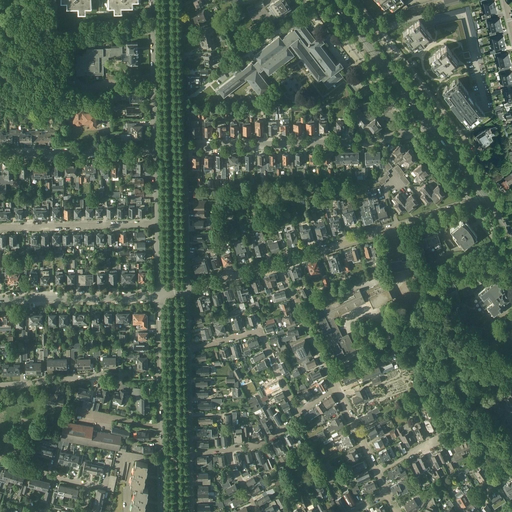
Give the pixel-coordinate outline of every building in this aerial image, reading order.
[(60,0),(61,2),(63,2),(63,1),(67,1),(68,7),(79,7),(79,11),(78,11),(78,14),(85,13),(85,12),(85,6),(89,6),(89,7),(92,8),(91,1),(90,0),(60,0)] [(90,0),(91,12),(109,11),(109,0),(90,0)] [(108,0),(109,0),(108,0),(108,7),(110,7),(110,6),(115,6),(115,12),(122,13),(122,10),(121,10),(121,6),(132,6),(132,0),(136,0),(137,1),(139,1),(138,0),(108,0)] [(194,4),(193,5),(196,10),(199,9),(198,6),(204,4),(203,2),(204,1),(203,0),(196,0),(193,2),(194,4)] [(237,0),(230,0),(235,9),(241,7),(237,0)] [(262,0),(254,4),(246,7),(248,12),(256,9),(264,5),(262,0)] [(277,18),(281,15),(290,8),(288,4),(291,2),(288,0),(285,0),(284,0),(276,0),(273,3),(268,6),(277,18)] [(376,0),(378,2),(379,1),(384,8),(387,5),(392,11),(404,2),(401,0),(376,0)] [(484,9),(483,9),(496,6),(494,0),(483,3),(484,9)] [(496,6),(483,9),(485,15),(482,16),(482,19),(488,17),(488,14),(497,12),(496,6)] [(198,15),(193,17),(196,24),(197,24),(198,26),(201,25),(200,23),(206,20),(204,16),(207,15),(204,10),(197,13),(198,15)] [(488,21),(490,26),(501,24),(500,18),(491,20),(490,18),(486,19),(486,22),(488,21)] [(425,28),(419,20),(406,30),(409,34),(405,37),(408,41),(412,46),(416,43),(418,46),(432,36),(426,28),(425,28)] [(285,37),(282,39),(287,47),(290,44),(296,51),(297,53),(300,57),(301,58),(306,65),(308,67),(313,73),(314,75),(318,80),(319,79),(321,78),(322,79),(323,81),(328,88),(342,77),(337,70),(342,66),(339,62),(335,65),(320,45),(324,42),(320,37),(319,36),(317,33),(312,37),(309,33),(301,22),(300,23),(298,21),(294,24),(296,26),(296,27),(295,27),(296,28),(293,31),(292,30),(284,36),(285,37)] [(490,35),(496,34),(495,31),(503,29),(501,24),(490,26),(491,32),(489,33),(490,35)] [(200,39),(200,40),(210,38),(209,33),(212,32),(211,27),(202,29),(203,33),(198,34),(199,35),(198,36),(199,39),(200,39)] [(218,89),(215,91),(217,94),(220,92),(224,97),(245,80),(245,79),(246,78),(260,95),(270,87),(258,72),(259,71),(260,72),(264,69),(269,74),(294,55),(287,47),(282,39),(279,36),(254,55),(258,60),(253,64),(252,63),(241,71),(241,70),(237,65),(231,70),(232,70),(234,74),(235,75),(236,74),(236,75),(217,89),(218,89)] [(492,45),(504,42),(503,36),(491,39),(492,45)] [(212,45),(210,38),(200,40),(200,42),(200,46),(201,45),(201,47),(206,46),(207,50),(216,48),(215,44),(212,45)] [(84,55),(77,55),(77,75),(85,75),(89,74),(89,75),(103,75),(103,65),(104,65),(104,66),(108,66),(108,65),(109,65),(109,58),(110,56),(122,56),(122,61),(126,61),(126,64),(128,64),(128,65),(138,65),(138,60),(134,60),(134,53),(137,53),(137,50),(138,50),(138,47),(137,47),(137,43),(132,43),(130,43),(127,43),(127,42),(124,42),(124,45),(124,48),(127,48),(127,50),(127,52),(126,52),(126,51),(124,51),(124,50),(122,50),(122,46),(111,46),(111,48),(96,48),(94,48),(87,48),(87,53),(84,53),(84,55)] [(492,45),(493,50),(495,50),(506,47),(504,42),(492,45)] [(431,61),(434,66),(435,66),(438,70),(441,67),(444,71),(447,69),(452,65),(457,61),(451,53),(452,52),(446,45),(445,45),(443,47),(440,49),(435,53),(432,55),(433,55),(435,58),(431,61)] [(204,56),(205,65),(207,65),(209,66),(210,64),(218,63),(216,51),(213,52),(213,55),(204,56)] [(495,57),(496,57),(497,62),(510,59),(508,53),(501,55),(500,52),(494,53),(495,57)] [(497,62),(499,71),(504,70),(505,70),(505,66),(511,65),(510,59),(497,62)] [(505,73),(504,70),(499,71),(498,71),(501,80),(511,77),(511,72),(511,71),(505,73)] [(197,86),(197,83),(200,83),(200,77),(192,77),(188,77),(188,88),(192,88),(192,87),(195,87),(197,86)] [(511,77),(501,80),(502,86),(511,83),(511,77)] [(465,91),(456,79),(442,90),(467,124),(482,113),(473,101),(471,103),(463,92),(465,91)] [(110,108),(110,96),(101,98),(102,109),(110,108)] [(96,114),(96,112),(96,102),(89,102),(89,103),(89,112),(83,112),(83,108),(74,108),(74,107),(74,110),(72,110),(70,111),(70,120),(72,121),(74,121),(74,122),(75,122),(77,124),(80,124),(82,122),(90,122),(90,126),(96,126),(96,125),(97,125),(98,124),(98,122),(97,121),(96,121),(96,116),(95,116),(95,114),(96,114)] [(375,118),(371,122),(369,119),(367,120),(358,108),(351,112),(363,128),(367,124),(373,133),(381,127),(380,125),(377,121),(375,118)] [(344,121),(343,118),(340,118),(340,121),(337,121),(337,127),(334,127),(334,131),(337,131),(338,131),(338,132),(340,132),(341,131),(344,131),(344,130),(344,124),(345,124),(345,121),(344,121)] [(264,134),(263,125),(263,120),(255,121),(255,125),(255,132),(257,132),(257,134),(260,134),(261,135),(262,135),(263,134),(264,134)] [(314,120),(308,120),(308,124),(306,124),(306,125),(306,130),(308,130),(308,132),(311,132),(312,133),(313,133),(314,132),(315,132),(314,124),(314,120)] [(192,121),(192,124),(192,127),(192,136),(193,136),(193,137),(195,137),(196,136),(197,136),(199,136),(199,130),(200,130),(200,127),(198,127),(198,126),(198,121),(192,121)] [(288,121),(281,121),(281,123),(282,123),(282,125),(280,125),(281,130),(282,130),(282,133),(285,133),(285,134),(288,134),(288,133),(289,133),(289,124),(288,121)] [(127,123),(127,133),(132,133),(142,132),(142,130),(143,130),(143,126),(142,126),(136,126),(136,123),(127,123)] [(234,124),(230,124),(231,126),(230,126),(230,135),(231,135),(232,136),(233,135),(234,135),(237,135),(237,132),(239,132),(238,126),(237,126),(237,123),(234,123),(234,124)] [(247,123),(243,123),(243,126),(243,134),(244,134),(244,135),(246,135),(247,134),(250,134),(250,132),(251,132),(251,131),(251,128),(251,126),(250,126),(250,123),(247,123)] [(209,124),(205,125),(205,127),(205,136),(206,136),(208,136),(209,135),(210,135),(212,135),(212,130),(213,130),(213,127),(212,127),(212,124),(209,124)] [(221,124),(218,124),(218,126),(218,135),(219,136),(221,136),(222,135),(223,135),(222,135),(225,135),(225,129),(226,129),(226,128),(226,126),(224,126),(224,124),(221,124)] [(302,133),(301,124),(293,124),(293,130),(295,130),(295,133),(298,133),(299,133),(300,133),(301,133),(302,133)] [(476,137),(475,137),(477,140),(479,139),(481,141),(480,142),(483,146),(484,145),(485,147),(494,141),(493,139),(489,133),(491,132),(494,130),(497,129),(497,127),(487,129),(477,135),(477,136),(476,137)] [(45,134),(45,141),(51,141),(51,140),(55,140),(55,128),(55,129),(48,129),(48,132),(45,132),(45,134)] [(16,138),(16,130),(12,130),(9,130),(9,133),(6,133),(7,135),(7,142),(13,142),(13,138),(16,138)] [(20,142),(26,142),(26,134),(26,132),(23,133),(23,130),(16,130),(16,138),(20,138),(20,142)] [(26,132),(26,134),(26,142),(26,143),(32,143),(32,137),(35,137),(35,131),(29,131),(29,132),(26,132)] [(45,143),(45,141),(45,134),(45,132),(45,131),(42,131),(39,131),(35,131),(35,137),(39,137),(39,143),(45,143)] [(400,156),(403,159),(398,163),(400,165),(404,162),(403,161),(404,161),(407,165),(415,159),(412,154),(413,153),(409,149),(406,151),(403,146),(401,147),(400,146),(392,151),(395,154),(390,157),(395,163),(401,157),(400,156)] [(373,165),(372,151),(367,151),(367,152),(366,152),(366,156),(364,156),(364,159),(366,159),(366,162),(366,165),(366,166),(370,166),(370,165),(373,165)] [(384,162),(380,162),(379,156),(380,155),(380,153),(379,152),(377,152),(377,151),(372,151),(373,165),(376,165),(379,165),(380,168),(384,168),(384,162)] [(299,154),(296,154),(296,159),(295,160),(295,163),(295,166),(303,166),(303,163),(303,162),(303,160),(303,154),(302,154),(301,153),(299,153),(299,154)] [(268,165),(265,165),(265,155),(261,155),(260,154),(259,155),(258,155),(257,155),(258,164),(261,164),(261,167),(261,172),(263,172),(263,176),(268,176),(267,170),(268,170),(268,165)] [(272,168),(276,168),(276,163),(276,158),(278,158),(278,155),(276,155),(275,155),(274,154),(273,154),(272,155),(269,155),(269,164),(270,164),(270,166),(272,166),(272,168)] [(226,164),(223,164),(223,163),(223,162),(223,161),(223,160),(223,156),(216,156),(216,161),(216,164),(217,164),(217,167),(223,167),(223,173),(226,173),(226,164)] [(384,173),(378,179),(379,182),(381,185),(386,182),(385,181),(390,177),(388,175),(390,173),(388,171),(391,169),(392,167),(388,161),(387,158),(384,158),(384,173)] [(140,163),(137,163),(137,167),(132,167),(133,176),(140,176),(140,174),(140,172),(144,172),(144,163),(143,163),(142,163),(141,163),(140,163)] [(428,168),(427,168),(426,168),(425,169),(421,164),(413,170),(417,175),(419,174),(422,179),(430,172),(430,170),(428,168)] [(55,167),(55,172),(54,172),(54,174),(55,174),(55,175),(55,178),(61,178),(61,175),(62,175),(62,172),(61,172),(61,168),(61,166),(58,167),(57,166),(56,166),(55,167)] [(24,167),(21,167),(21,171),(20,171),(20,176),(21,176),(21,177),(21,179),(24,179),(28,179),(28,167),(27,167),(26,167),(25,167),(24,167)] [(47,167),(41,167),(41,175),(41,179),(49,178),(49,171),(47,171),(47,167)] [(5,169),(4,169),(4,171),(4,175),(4,178),(5,178),(5,180),(13,180),(13,177),(13,169),(12,169),(11,168),(10,168),(9,168),(8,169),(5,169)] [(505,171),(497,176),(498,177),(506,188),(510,185),(510,184),(511,182),(511,172),(508,175),(506,172),(505,171)] [(429,203),(432,201),(434,199),(436,202),(437,201),(437,202),(438,202),(440,201),(440,200),(440,199),(442,197),(443,196),(442,195),(444,193),(438,185),(433,189),(433,188),(434,188),(431,184),(429,186),(432,191),(429,193),(430,192),(425,185),(420,189),(423,193),(420,195),(426,202),(425,203),(425,204),(425,205),(426,205),(429,203)] [(133,190),(133,192),(131,192),(131,196),(129,196),(129,199),(137,198),(137,196),(142,196),(143,196),(143,195),(144,194),(144,193),(143,192),(143,189),(138,189),(135,189),(133,189),(133,190)] [(370,209),(375,207),(374,203),(371,195),(370,192),(367,193),(368,198),(369,203),(363,205),(364,209),(361,210),(362,215),(361,216),(363,223),(364,222),(365,223),(374,221),(374,220),(376,220),(375,216),(374,215),(372,216),(370,209)] [(402,202),(404,201),(398,194),(393,198),(396,203),(394,205),(399,212),(401,211),(402,212),(405,210),(407,208),(409,211),(414,207),(413,206),(418,202),(411,194),(410,196),(407,198),(406,197),(407,197),(406,196),(404,193),(402,195),(406,200),(402,202)] [(141,204),(141,200),(137,201),(137,208),(138,208),(138,216),(141,216),(142,216),(144,216),(144,215),(145,215),(144,208),(144,204),(141,204)] [(194,204),(194,209),(204,209),(204,206),(207,206),(207,201),(200,201),(200,203),(194,204)] [(347,205),(348,209),(349,211),(347,211),(347,209),(342,210),(345,222),(346,225),(350,224),(349,221),(356,219),(352,207),(351,203),(347,205)] [(378,213),(380,219),(380,218),(381,221),(387,219),(387,216),(386,210),(385,206),(381,208),(379,204),(375,205),(378,213)] [(204,212),(204,209),(194,209),(194,215),(201,215),(201,218),(207,218),(207,212),(204,212)] [(318,220),(315,212),(309,214),(311,222),(318,220)] [(338,233),(341,232),(341,229),(338,219),(334,220),(333,217),(330,218),(330,221),(333,233),(337,232),(338,233)] [(462,220),(450,230),(455,237),(459,235),(456,238),(458,240),(461,238),(462,238),(458,241),(464,248),(477,239),(475,236),(476,235),(472,230),(471,231),(468,228),(469,226),(466,221),(464,222),(462,220)] [(325,235),(327,234),(324,222),(315,224),(316,227),(315,227),(318,237),(321,236),(321,239),(325,237),(325,235)] [(309,241),(313,240),(313,238),(310,227),(306,228),(305,227),(303,228),(302,226),(299,227),(300,230),(303,242),(309,240),(309,241)] [(265,243),(263,234),(262,232),(258,233),(258,236),(250,236),(250,246),(254,245),(257,256),(265,253),(262,244),(265,243)] [(123,245),(128,244),(128,237),(126,237),(126,233),(125,233),(124,233),(123,233),(122,233),(121,233),(121,237),(119,237),(119,241),(123,241),(123,245)] [(289,246),(298,243),(296,236),(295,233),(291,234),(292,237),(287,238),(289,246)] [(431,236),(431,237),(434,246),(435,246),(441,244),(437,234),(431,236)] [(19,244),(17,244),(16,236),(15,235),(14,236),(13,236),(10,236),(10,244),(10,247),(13,247),(13,248),(18,248),(19,248),(19,244)] [(31,246),(35,246),(35,250),(39,249),(39,243),(38,243),(38,236),(34,236),(34,235),(32,235),(32,236),(31,236),(31,240),(29,240),(29,243),(31,243),(31,244),(31,246)] [(431,236),(423,239),(422,239),(426,249),(426,248),(434,246),(431,237),(431,236)] [(270,249),(271,249),(272,251),(280,249),(279,248),(283,247),(281,241),(278,243),(277,242),(274,243),(274,242),(272,241),(272,240),(271,239),(268,240),(270,249)] [(237,254),(238,255),(239,261),(248,258),(246,251),(245,248),(244,249),(243,249),(240,250),(240,248),(241,247),(239,240),(233,242),(237,254)] [(376,248),(376,246),(377,246),(375,241),(372,242),(372,241),(370,242),(369,242),(364,243),(365,246),(364,246),(366,251),(365,251),(366,256),(367,256),(367,258),(372,256),(373,262),(379,260),(378,255),(376,256),(375,252),(376,251),(375,248),(376,248)] [(353,262),(357,261),(360,260),(359,257),(356,248),(352,249),(352,250),(347,251),(348,251),(345,252),(346,256),(347,256),(348,257),(343,259),(348,272),(350,271),(350,269),(351,269),(348,260),(352,259),(353,262)] [(225,251),(226,254),(221,255),(224,265),(232,263),(229,254),(231,254),(232,253),(231,249),(230,249),(225,250),(225,251)] [(332,254),(328,256),(328,258),(328,259),(332,270),(332,272),(337,271),(338,273),(342,271),(341,268),(337,254),(333,255),(332,254)] [(407,254),(401,256),(390,260),(389,260),(389,261),(389,260),(390,260),(390,264),(392,271),(408,268),(412,267),(407,254),(408,254),(407,254)] [(210,257),(213,268),(220,266),(218,261),(219,261),(218,257),(217,257),(216,255),(210,257)] [(202,264),(204,271),(206,271),(210,270),(208,262),(207,262),(206,259),(201,261),(202,264)] [(315,274),(315,273),(320,272),(318,267),(319,267),(318,265),(316,261),(308,264),(312,275),(315,274)] [(204,271),(202,264),(194,266),(196,273),(201,272),(204,271)] [(298,279),(301,278),(301,276),(299,271),(301,270),(300,268),(298,268),(298,266),(294,267),(289,268),(290,271),(288,272),(289,276),(291,275),(292,278),(298,277),(298,279)] [(14,284),(14,273),(11,273),(10,270),(8,270),(8,268),(5,268),(5,277),(8,277),(8,283),(11,283),(11,284),(14,284)] [(85,283),(86,283),(86,274),(83,274),(83,272),(83,269),(78,269),(78,272),(79,272),(80,283),(83,283),(84,283),(85,283)] [(17,273),(14,273),(14,284),(17,284),(17,283),(20,283),(20,277),(23,277),(23,270),(18,270),(17,273)] [(97,273),(97,277),(98,277),(98,282),(101,282),(102,283),(103,283),(104,282),(105,282),(105,273),(104,270),(97,270),(97,273)] [(116,270),(110,271),(108,271),(109,280),(110,280),(110,282),(114,282),(114,283),(116,283),(116,282),(117,282),(117,273),(116,270)] [(475,279),(471,281),(461,284),(464,294),(474,291),(473,288),(478,284),(477,282),(482,279),(475,270),(471,274),(475,279)] [(37,272),(34,272),(30,272),(31,280),(28,280),(28,283),(31,283),(31,284),(32,284),(34,284),(35,284),(37,284),(37,275),(37,272)] [(46,284),(49,284),(49,283),(50,283),(49,277),(49,274),(41,274),(41,277),(41,283),(42,283),(42,284),(44,284),(44,283),(46,283),(46,284)] [(267,286),(277,283),(275,278),(277,277),(276,274),(274,274),(265,277),(267,286)] [(254,287),(255,291),(259,289),(260,292),(262,291),(261,289),(262,288),(261,285),(260,285),(259,279),(251,282),(253,288),(254,287)] [(499,282),(498,280),(496,280),(495,280),(478,293),(483,300),(484,299),(487,303),(488,302),(489,305),(487,306),(493,315),(500,310),(502,309),(500,306),(509,300),(507,297),(504,293),(502,291),(504,290),(504,288),(502,286),(500,286),(498,284),(499,284),(499,282)] [(314,311),(314,312),(336,359),(345,354),(355,349),(348,334),(342,336),(333,317),(340,313),(340,314),(341,313),(348,309),(348,310),(350,309),(357,305),(357,306),(358,305),(365,302),(365,301),(369,299),(373,308),(373,307),(392,298),(392,299),(393,298),(385,281),(361,293),(359,289),(353,292),(355,296),(340,303),(338,299),(323,306),(323,307),(319,308),(318,308),(314,310),(314,311)] [(304,284),(305,286),(300,289),(303,297),(310,294),(310,293),(312,292),(311,289),(308,290),(307,287),(309,286),(308,282),(304,284)] [(454,284),(446,288),(448,294),(457,289),(454,284)] [(246,300),(249,299),(247,292),(249,292),(247,285),(241,287),(241,286),(240,285),(237,286),(236,287),(240,299),(241,301),(245,300),(244,298),(245,297),(246,300)] [(232,301),(235,300),(234,297),(235,296),(233,289),(232,289),(232,288),(230,288),(225,289),(226,290),(223,290),(224,293),(226,293),(228,299),(230,303),(233,303),(232,301)] [(277,301),(286,298),(284,291),(274,293),(274,294),(273,294),(273,295),(273,298),(274,301),(277,301)] [(216,306),(222,304),(221,302),(222,302),(221,300),(223,299),(222,294),(220,294),(219,293),(214,294),(215,294),(212,295),(215,303),(216,306)] [(206,310),(210,309),(208,304),(209,304),(208,301),(210,300),(208,296),(204,297),(204,296),(199,297),(198,299),(198,301),(196,302),(197,306),(200,305),(201,309),(205,307),(206,310)] [(281,307),(282,307),(285,314),(292,312),(289,301),(282,304),(280,304),(281,307)] [(254,323),(256,323),(255,319),(256,318),(255,315),(253,315),(253,313),(252,313),(251,312),(250,313),(250,314),(247,315),(248,317),(250,325),(251,324),(252,325),(253,324),(254,323)] [(0,313),(0,316),(0,325),(0,324),(0,330),(11,330),(11,324),(10,324),(10,313),(0,313)] [(134,323),(137,323),(147,323),(147,315),(145,313),(137,314),(136,313),(133,313),(134,323)] [(49,327),(56,327),(56,323),(56,315),(53,315),(52,314),(50,314),(50,315),(49,315),(49,319),(48,319),(48,323),(49,323),(49,327)] [(60,328),(67,328),(67,322),(68,322),(68,320),(67,320),(67,315),(66,314),(64,314),(64,315),(60,315),(60,316),(59,316),(59,322),(60,322),(60,328)] [(240,328),(243,327),(241,321),(242,321),(241,318),(239,314),(233,316),(235,324),(233,325),(234,329),(237,328),(238,329),(239,328),(240,328)] [(282,318),(283,322),(285,327),(295,323),(297,322),(296,318),(294,319),(292,314),(284,317),(282,318)] [(274,318),(266,320),(268,326),(276,324),(274,318)] [(203,339),(211,337),(209,331),(211,330),(210,328),(209,328),(201,330),(203,339)] [(283,342),(300,337),(298,333),(301,332),(300,328),(297,329),(288,332),(289,335),(281,338),(283,342)] [(278,345),(282,344),(279,338),(278,338),(277,336),(270,338),(272,344),(277,342),(278,345)] [(243,344),(245,347),(258,342),(257,338),(248,342),(243,344)] [(295,351),(296,355),(309,348),(305,340),(292,346),(295,351)] [(135,346),(135,349),(135,352),(142,351),(143,351),(147,351),(147,348),(147,347),(147,346),(147,345),(147,344),(138,344),(139,342),(133,342),(133,346),(135,346)] [(245,347),(243,348),(244,353),(250,351),(250,349),(259,346),(258,342),(245,347)] [(230,346),(233,354),(231,355),(232,360),(239,358),(238,355),(240,355),(239,352),(240,352),(239,348),(238,348),(237,344),(230,346)] [(283,354),(289,351),(286,345),(280,348),(283,354)] [(224,348),(220,349),(220,350),(221,349),(222,354),(223,357),(224,359),(229,357),(229,355),(227,347),(224,348)] [(310,350),(309,348),(296,355),(298,358),(299,361),(302,359),(312,354),(313,353),(311,350),(310,350)] [(263,352),(256,355),(256,356),(253,357),(255,362),(258,360),(265,357),(263,352)] [(278,364),(282,373),(284,375),(289,372),(285,363),(287,363),(282,353),(277,356),(281,363),(278,364)] [(138,363),(147,363),(147,362),(148,362),(148,359),(147,358),(147,357),(139,357),(139,354),(133,354),(133,360),(138,360),(138,363)] [(309,369),(317,365),(314,359),(310,361),(308,358),(302,361),(306,370),(309,369)] [(84,368),(84,359),(77,359),(78,364),(76,364),(75,365),(75,367),(76,368),(78,368),(82,368),(84,368)] [(84,359),(84,368),(86,368),(87,368),(91,368),(91,367),(93,367),(93,363),(90,363),(90,359),(84,359)] [(254,367),(256,371),(259,369),(260,370),(262,370),(262,369),(267,366),(267,365),(266,364),(266,363),(264,361),(257,364),(257,365),(254,367)] [(384,367),(382,361),(378,363),(382,373),(392,368),(391,364),(384,367)] [(147,363),(138,363),(138,366),(133,366),(133,372),(140,372),(140,369),(147,369),(147,368),(148,367),(148,365),(147,364),(147,363)] [(372,379),(383,374),(383,373),(382,374),(377,363),(371,365),(373,369),(362,374),(364,380),(372,377),(372,379)] [(3,375),(11,375),(11,366),(9,366),(9,365),(3,365),(3,375)] [(11,366),(11,375),(20,375),(20,365),(14,365),(14,366),(11,366)] [(197,367),(196,367),(196,371),(197,371),(197,374),(201,374),(201,375),(205,375),(204,374),(209,374),(212,374),(212,366),(209,366),(197,366),(197,367)] [(314,370),(308,373),(311,381),(314,380),(322,376),(319,369),(314,371),(314,370)] [(257,377),(261,383),(273,378),(272,376),(273,376),(271,373),(269,371),(257,377)] [(354,372),(349,375),(348,373),(342,375),(344,381),(358,374),(357,372),(354,373),(354,372)] [(358,374),(344,381),(346,385),(357,380),(356,378),(359,376),(358,374)] [(374,385),(381,382),(379,377),(372,380),(374,385)] [(322,391),(328,388),(324,380),(315,385),(316,387),(319,385),(322,391)] [(280,387),(278,382),(271,385),(271,386),(269,387),(271,392),(273,390),(273,391),(280,387)] [(353,398),(355,404),(360,402),(361,404),(370,400),(369,397),(364,387),(355,392),(357,396),(353,398)] [(77,396),(88,399),(91,391),(79,388),(78,392),(77,396)] [(102,391),(98,390),(95,399),(107,402),(109,390),(108,390),(108,389),(105,388),(104,389),(103,389),(102,391)] [(139,388),(133,388),(132,393),(137,395),(137,401),(140,401),(140,406),(139,406),(139,410),(140,410),(140,411),(141,411),(141,413),(146,413),(146,411),(148,411),(148,407),(149,407),(149,401),(148,401),(148,398),(145,398),(145,392),(139,392),(139,388)] [(211,390),(210,390),(204,391),(204,389),(200,390),(200,391),(196,391),(196,397),(201,397),(201,398),(204,398),(204,397),(204,395),(208,395),(208,392),(211,392),(211,390)] [(311,394),(308,389),(302,392),(304,397),(311,394)] [(125,391),(126,390),(122,390),(122,391),(120,390),(120,393),(115,392),(113,400),(124,403),(127,392),(125,391)] [(285,398),(283,392),(276,396),(274,397),(276,402),(278,401),(285,398)] [(47,403),(53,404),(63,406),(64,397),(51,395),(49,394),(47,403)] [(323,401),(322,402),(325,406),(326,405),(327,407),(335,402),(331,395),(323,400),(323,401)] [(261,408),(255,396),(248,400),(254,412),(261,409),(261,408)] [(496,404),(491,407),(496,417),(503,413),(498,405),(501,403),(498,398),(494,401),(496,404)] [(212,408),(212,403),(222,403),(221,399),(211,399),(211,401),(199,401),(199,408),(204,408),(205,409),(209,409),(209,408),(212,408)] [(280,403),(281,405),(286,415),(287,414),(289,417),(294,415),(291,408),(290,408),(289,406),(288,402),(286,403),(285,400),(280,403)] [(304,415),(305,415),(308,421),(326,409),(324,406),(325,406),(322,402),(321,402),(316,405),(317,406),(313,409),(304,415)] [(324,412),(326,415),(338,408),(336,405),(333,406),(333,407),(327,410),(327,411),(324,412)] [(265,406),(261,408),(261,409),(265,417),(269,415),(265,406)] [(278,412),(274,414),(274,413),(270,407),(267,409),(270,415),(271,416),(272,419),(274,418),(278,425),(280,424),(282,424),(283,423),(283,422),(284,422),(283,421),(281,418),(280,416),(282,414),(280,411),(278,412)] [(378,407),(372,410),(367,412),(368,415),(362,418),(365,425),(375,420),(372,415),(374,414),(380,411),(378,407)] [(340,412),(338,408),(326,415),(323,416),(323,417),(319,419),(316,420),(318,425),(325,422),(324,420),(327,419),(330,417),(329,416),(336,413),(336,414),(340,412)] [(425,421),(427,426),(426,426),(428,430),(429,430),(430,431),(439,427),(432,412),(428,414),(430,418),(425,421)] [(335,429),(344,425),(341,419),(343,418),(342,414),(339,415),(331,419),(332,422),(331,423),(332,425),(328,427),(330,431),(335,428),(335,429)] [(267,421),(265,417),(260,419),(262,423),(265,427),(263,428),(265,431),(266,431),(268,434),(274,430),(269,420),(267,421)] [(120,444),(120,440),(121,436),(104,432),(93,430),(93,427),(74,423),(64,421),(61,440),(95,446),(116,450),(119,450),(120,444)] [(419,428),(415,430),(417,436),(416,436),(418,441),(426,437),(423,431),(425,429),(422,422),(417,424),(419,428)] [(253,428),(255,431),(253,432),(253,433),(253,434),(253,435),(254,436),(255,436),(256,436),(257,435),(259,438),(264,436),(259,425),(253,428)] [(368,429),(367,430),(371,438),(372,438),(379,435),(379,436),(384,434),(382,430),(378,431),(377,429),(381,428),(379,425),(375,427),(375,426),(368,430),(368,429)] [(111,433),(121,436),(120,440),(128,440),(128,437),(130,432),(112,428),(111,433)] [(198,436),(206,435),(211,435),(211,438),(218,437),(218,433),(212,433),(212,428),(209,428),(206,428),(203,428),(203,429),(198,429),(198,432),(197,433),(197,434),(198,435),(198,436)] [(342,429),(338,431),(331,435),(333,439),(340,436),(338,434),(339,434),(344,432),(342,429)] [(399,435),(395,429),(390,432),(391,435),(394,434),(395,437),(399,435)] [(236,432),(236,433),(236,436),(234,436),(235,442),(237,442),(241,442),(241,441),(243,441),(242,435),(242,432),(241,430),(237,430),(237,431),(236,432)] [(319,439),(325,436),(323,431),(317,434),(319,439)] [(403,431),(398,434),(401,441),(404,440),(407,446),(414,443),(411,437),(412,436),(410,432),(404,435),(403,431)] [(219,436),(221,436),(222,444),(228,444),(228,443),(230,443),(230,440),(228,440),(227,435),(223,435),(223,432),(218,433),(219,436)] [(290,446),(295,443),(294,441),(290,433),(290,434),(289,433),(287,434),(286,435),(284,437),(287,441),(285,442),(287,445),(288,444),(290,446)] [(352,443),(354,442),(353,439),(351,440),(348,435),(341,438),(342,439),(339,440),(341,444),(343,447),(345,446),(345,447),(352,443)] [(381,438),(374,442),(376,446),(376,447),(374,448),(376,451),(377,450),(378,450),(385,447),(384,445),(385,444),(384,442),(388,440),(386,436),(381,439),(381,438)] [(306,447),(304,442),(302,438),(297,440),(300,448),(301,447),(302,449),(306,447)] [(289,455),(287,451),(284,447),(285,447),(280,440),(277,442),(284,453),(285,455),(284,455),(285,457),(289,455)] [(45,456),(47,447),(41,446),(41,442),(39,441),(37,448),(40,449),(39,455),(45,456)] [(458,454),(453,456),(456,461),(463,458),(461,454),(471,449),(467,441),(460,444),(455,446),(458,454)] [(281,455),(284,453),(277,442),(273,444),(278,451),(281,455)] [(47,447),(45,456),(51,458),(53,451),(56,452),(57,445),(51,444),(51,445),(47,444),(47,447)] [(269,455),(270,457),(275,455),(273,453),(274,453),(270,446),(265,448),(268,455),(269,455)] [(352,461),(360,458),(359,457),(362,456),(360,453),(358,454),(355,449),(348,453),(348,454),(346,455),(348,459),(350,458),(352,461)] [(386,449),(379,453),(383,461),(390,458),(390,457),(393,456),(390,452),(388,453),(386,449)] [(437,452),(437,454),(442,462),(445,460),(446,463),(449,462),(448,459),(443,449),(437,452)] [(261,450),(255,452),(258,460),(257,460),(258,464),(263,462),(262,461),(265,460),(261,450)] [(64,463),(66,453),(60,452),(58,462),(64,463)] [(255,470),(258,469),(256,461),(256,460),(253,461),(251,452),(245,454),(247,464),(253,463),(255,470)] [(73,454),(66,453),(64,463),(71,464),(73,454)] [(75,455),(73,454),(71,464),(77,466),(77,462),(81,463),(83,457),(83,455),(76,453),(75,455)] [(237,465),(241,464),(241,465),(243,465),(244,468),(246,467),(244,460),(242,461),(240,454),(234,455),(236,462),(237,465)] [(442,464),(442,462),(437,454),(431,457),(436,467),(437,469),(440,468),(439,466),(442,464)] [(226,463),(225,455),(218,456),(214,457),(214,461),(219,460),(219,464),(220,464),(220,467),(225,466),(226,465),(226,464),(226,463)] [(417,458),(418,460),(422,468),(426,466),(428,470),(430,468),(428,465),(429,465),(424,455),(417,458)] [(211,459),(209,459),(208,456),(197,457),(198,464),(198,466),(201,466),(201,464),(208,463),(209,466),(212,465),(211,459)] [(92,462),(86,460),(86,458),(83,457),(81,463),(81,466),(84,466),(83,470),(89,472),(91,464),(92,462)] [(423,470),(422,468),(418,460),(412,463),(417,473),(418,475),(421,474),(419,472),(423,470)] [(142,488),(148,464),(136,461),(130,486),(136,487),(142,488)] [(358,471),(366,467),(363,461),(355,465),(353,466),(355,472),(358,471)] [(326,468),(323,462),(318,465),(321,470),(326,468)] [(91,464),(89,472),(96,473),(98,465),(91,464)] [(474,469),(476,472),(475,473),(478,478),(477,479),(480,483),(487,478),(483,472),(485,470),(481,464),(474,469)] [(98,465),(96,473),(102,475),(103,473),(104,467),(98,465)] [(403,476),(406,475),(407,474),(405,470),(400,472),(398,467),(388,472),(391,479),(400,475),(401,477),(403,476)] [(1,472),(0,475),(0,485),(0,486),(1,482),(7,483),(8,483),(9,480),(11,472),(5,470),(4,473),(1,472)] [(363,481),(370,477),(367,471),(363,474),(362,473),(359,474),(360,475),(357,476),(360,482),(363,481)] [(11,472),(9,480),(15,482),(18,474),(11,472)] [(204,483),(210,482),(210,476),(208,476),(208,473),(198,473),(198,480),(204,480),(204,483)] [(222,487),(228,484),(227,481),(232,478),(229,473),(220,477),(222,480),(219,481),(222,487)] [(24,476),(18,474),(15,482),(22,484),(24,476)] [(256,482),(259,480),(256,475),(253,477),(246,481),(249,486),(256,482)] [(34,487),(36,479),(30,477),(28,485),(34,487)] [(36,479),(34,487),(41,489),(43,481),(36,479)] [(398,483),(391,487),(394,494),(402,491),(403,494),(409,492),(406,486),(407,485),(404,480),(398,483)] [(502,487),(504,490),(507,496),(508,496),(510,499),(511,497),(511,480),(504,485),(504,486),(502,487)] [(43,481),(41,489),(47,491),(49,483),(43,481)] [(198,492),(208,492),(208,489),(211,489),(210,482),(204,483),(204,486),(198,486),(198,492)] [(369,494),(373,492),(372,489),(376,488),(373,482),(369,484),(368,483),(362,486),(365,493),(368,491),(369,494)] [(228,484),(222,487),(225,493),(228,491),(229,494),(238,490),(235,484),(230,487),(228,484)] [(251,489),(254,494),(264,489),(261,484),(258,485),(257,484),(254,486),(254,487),(251,489)] [(324,498),(327,496),(326,494),(322,484),(315,487),(317,493),(315,494),(317,498),(319,497),(323,495),(324,498)] [(57,493),(57,495),(60,496),(60,495),(64,495),(65,487),(59,485),(57,493)] [(272,500),(268,493),(275,489),(273,486),(272,487),(271,487),(262,493),(263,496),(257,500),(260,505),(267,501),(268,502),(272,500)] [(358,486),(352,489),(355,495),(358,493),(357,492),(360,491),(358,486)] [(72,488),(65,487),(64,495),(67,495),(67,496),(70,497),(72,488)] [(143,511),(148,489),(142,488),(136,487),(131,511),(134,511),(143,511)] [(78,489),(72,488),(70,497),(70,496),(73,497),(73,498),(76,498),(78,489)] [(469,488),(464,491),(465,494),(469,501),(474,498),(470,491),(469,488)] [(96,496),(104,498),(106,491),(97,489),(96,496)] [(208,492),(198,492),(198,499),(204,499),(204,501),(213,501),(213,498),(211,498),(211,495),(208,495),(208,492)] [(349,505),(355,502),(351,494),(349,492),(344,495),(345,497),(349,505)] [(506,501),(505,500),(503,496),(501,498),(498,492),(490,497),(494,503),(492,504),(494,508),(500,503),(501,504),(506,501)] [(457,498),(461,507),(462,506),(463,508),(466,506),(465,505),(469,502),(464,494),(457,498)] [(103,504),(104,498),(96,496),(94,502),(103,504)] [(241,496),(232,500),(235,507),(244,503),(241,496)] [(280,496),(274,500),(279,508),(285,505),(280,496)] [(337,503),(340,510),(345,507),(342,500),(343,499),(341,497),(335,500),(337,503)] [(407,503),(408,504),(405,506),(408,511),(412,511),(418,507),(413,499),(407,503)] [(101,511),(103,504),(94,502),(93,509),(101,511)]
